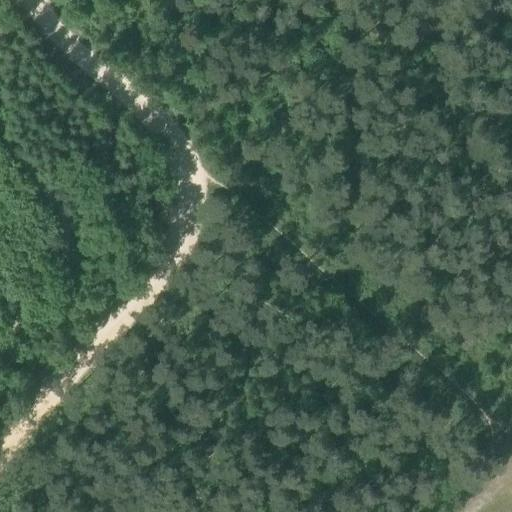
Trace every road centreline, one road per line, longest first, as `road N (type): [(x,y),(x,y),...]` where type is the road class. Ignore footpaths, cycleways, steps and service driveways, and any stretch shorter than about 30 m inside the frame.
road 1 (track): [(199,165),(145,279),(0,450)]
road 2 (track): [(199,165),(112,88),(37,0)]
